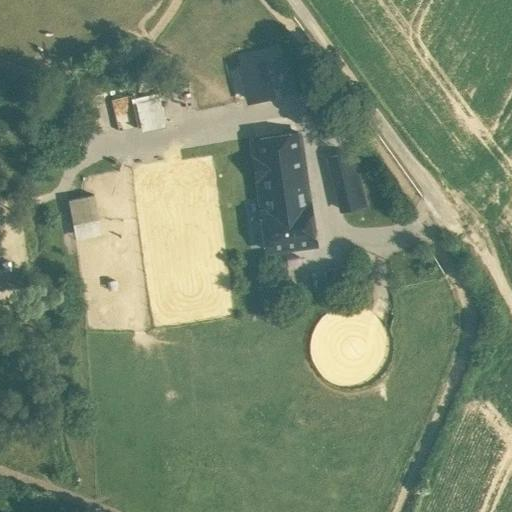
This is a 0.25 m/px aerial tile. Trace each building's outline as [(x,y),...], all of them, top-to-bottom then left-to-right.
[(234,55),(247,103),(301,88),(290,43),(234,55)] [(1,97),(15,102),(19,91),(4,86),(1,97)] [(159,92),(131,98),(138,131),(166,125),(159,92)] [(301,130),(249,137),(265,253),(317,244),(301,130)] [(62,156),(50,142),(36,155),(48,168),(62,156)] [(353,147),(325,154),(340,212),(367,204),(353,147)] [(75,238),(101,234),(95,193),(68,200),(75,238)]
